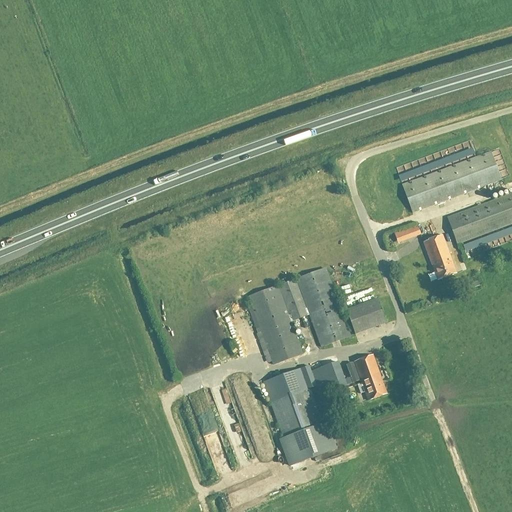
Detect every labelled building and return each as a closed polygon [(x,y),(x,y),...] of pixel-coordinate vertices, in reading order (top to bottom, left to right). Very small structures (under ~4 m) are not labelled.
[(502,181),(491,153),(402,186),(413,214),(502,181)] [(511,194),(448,219),(458,246),(506,228),(511,225),(511,194)] [(457,274),(442,236),(423,243),(438,281),(457,274)] [(249,297),(260,329),(256,330),(257,334),(256,335),(267,364),(272,362),(273,366),(303,356),(291,323),(309,316),(321,348),(350,337),(326,270),(249,297)] [(379,297),(347,305),(353,329),(385,321),(379,297)] [(236,331),(232,332),(241,356),(246,354),(236,331)] [(373,356),(355,363),(362,384),(357,385),(361,395),(366,393),(369,401),(386,395),(373,356)] [(347,389),(337,363),(312,372),(321,398),(347,389)] [(264,383),(266,389),(285,440),(281,441),(291,467),(335,450),(326,425),(323,426),(305,376),(309,374),(307,368),(264,383)] [(246,421),(256,418),(245,379),(235,382),(246,421)] [(223,473),(232,467),(227,458),(217,464),(223,473)] [(264,481),(223,499),(228,509),(268,491),(264,481)]
